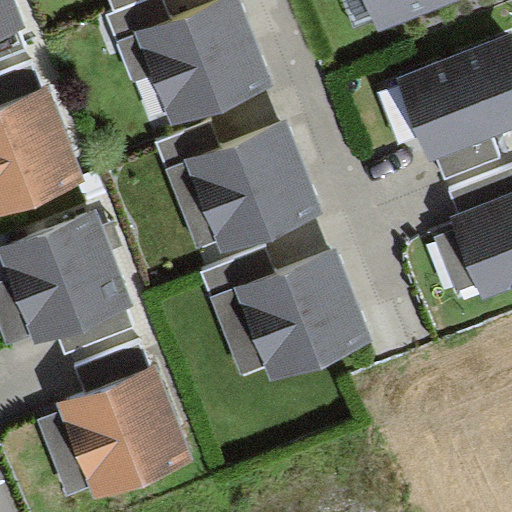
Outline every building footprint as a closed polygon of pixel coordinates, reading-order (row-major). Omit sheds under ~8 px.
[(0,0),(0,36),(24,28),(14,0),(0,0)] [(163,113),(250,79),(219,0),(207,0),(131,30),(163,113)] [(361,0),(369,20),(419,0),(361,0)] [(393,76),(421,147),(511,112),(511,65),(500,35),(393,76)] [(0,206),(73,139),(47,82),(0,100),(0,206)] [(214,242),(301,209),(269,125),(181,159),(214,242)] [(511,198),(450,223),(478,294),(511,280),(511,198)] [(34,334),(37,344),(139,305),(99,204),(0,242),(0,270),(4,281),(0,282),(0,325),(7,344),(34,334)] [(273,372),(360,338),(327,255),(240,289),(273,372)] [(93,498),(195,459),(158,365),(59,403),(62,413),(41,421),(69,495),(88,487),(93,498)]
